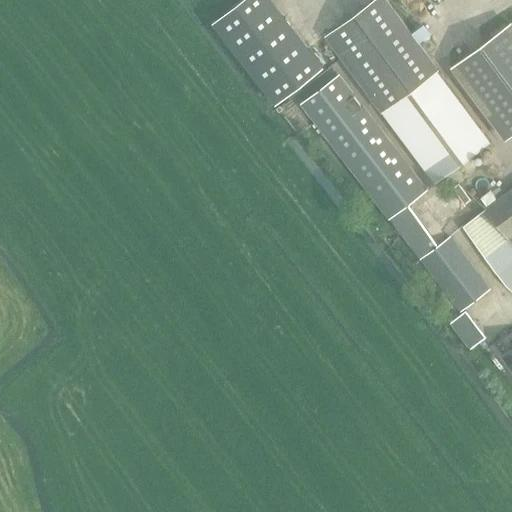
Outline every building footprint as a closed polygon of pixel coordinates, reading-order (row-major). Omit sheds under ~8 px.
[(240,0),(214,18),(275,103),(326,66),(278,0),(240,0)] [(386,0),(373,0),(327,35),(384,110),(437,182),(488,144),(436,72),(438,70),(386,0)] [(511,21),(451,67),(505,139),(511,134),(511,21)] [(302,103),(390,217),(421,258),(461,310),(489,288),(450,236),(438,245),(407,204),(425,190),(338,75),(302,103)] [(511,188),(486,208),(509,238),(511,235),(511,188)] [(511,243),(486,208),(462,227),(505,285),(511,291),(511,243)] [(450,322),(471,349),(486,337),(466,310),(450,322)]
